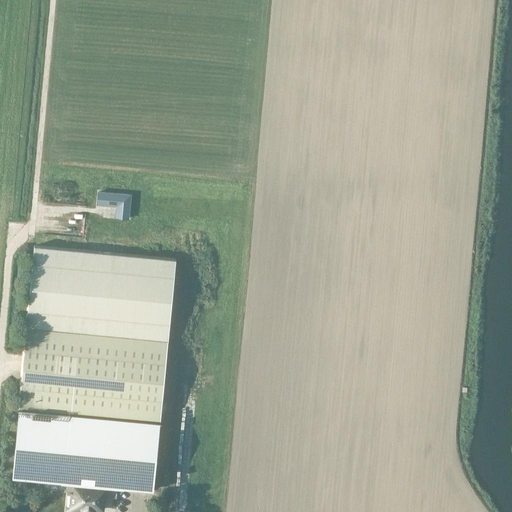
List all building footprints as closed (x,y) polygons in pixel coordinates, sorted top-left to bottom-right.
[(98,191),(97,203),(117,205),(116,217),(128,218),(129,198),(118,197),(118,193),(98,191)] [(34,246),(26,326),(168,339),(175,259),(125,254),(34,246)] [(26,326),(19,406),(143,418),(160,420),(165,372),(168,339),(26,326)] [(19,408),(12,476),(67,482),(116,486),(153,490),(160,421),(19,408)] [(67,482),(66,490),(70,491),(74,491),(74,494),(76,494),(74,508),(82,509),(82,511),(92,511),(93,511),(94,508),(102,509),(104,495),(104,494),(108,495),(108,496),(115,497),(116,486),(67,482)]
